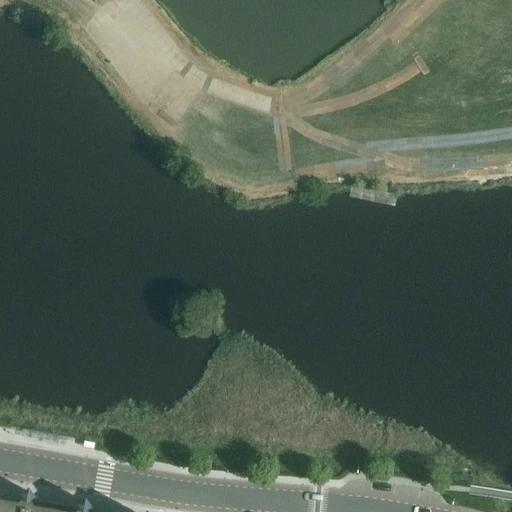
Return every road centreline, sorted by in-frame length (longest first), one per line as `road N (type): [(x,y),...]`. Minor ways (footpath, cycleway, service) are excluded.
road 1 (tertiary): [(252,499),(0,460)]
road 2 (track): [(133,0),(190,75),(277,109)]
road 3 (tertiary): [(252,499),(378,511)]
